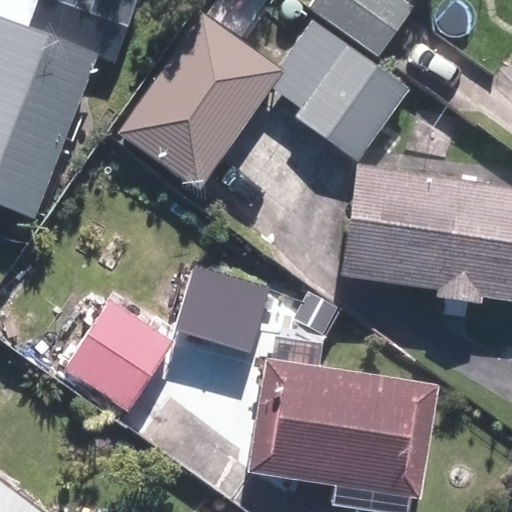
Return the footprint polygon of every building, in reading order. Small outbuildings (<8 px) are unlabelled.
[(0,208),(29,220),(95,54),(108,59),(131,0),(33,0),(23,26),(0,16),(0,208)] [(312,0),(308,6),(375,53),(410,3),(404,0),(312,0)] [(116,133),(197,190),(269,88),(300,109),(293,117),(357,161),(408,87),(311,21),(276,69),(199,14),(116,133)] [(483,297),(511,300),(511,187),(357,165),(342,276),(438,289),(438,295),(483,302),(483,297)] [(250,350),(268,290),(193,268),(175,328),(250,350)] [(63,370),(124,411),(171,344),(110,301),(63,370)] [(248,471),(420,496),(436,384),(264,359),(248,471)] [(0,511),(45,511),(0,479),(0,511)]
